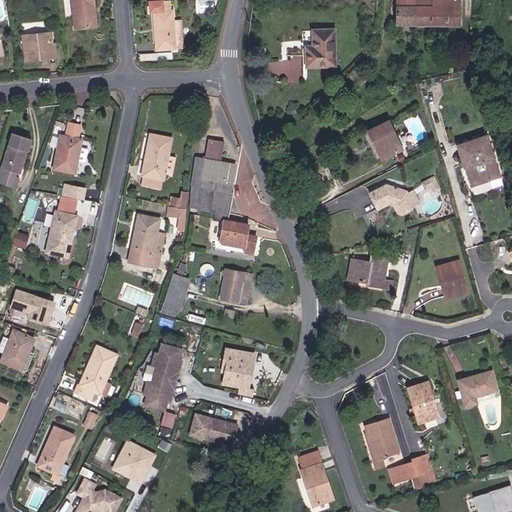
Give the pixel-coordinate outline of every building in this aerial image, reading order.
[(91,7),(98,6),(97,0),(76,0),(81,31),(95,28),(91,7)] [(171,0),(152,0),(153,9),(156,9),(158,48),(177,47),(175,8),(172,8),(171,0)] [(398,0),(398,24),(416,24),(416,0),(398,0)] [(416,0),(416,24),(461,26),(461,0),(416,0)] [(91,7),(95,28),(102,27),(98,6),(91,7)] [(27,59),(37,58),(36,52),(49,51),(48,41),(53,40),(51,29),(24,32),(27,59)] [(328,29),(304,30),(304,48),(299,48),(299,69),(330,68),(328,29)] [(56,40),(53,40),(48,41),(49,51),(36,52),(37,58),(58,55),(56,40)] [(391,115),(368,125),(373,136),(378,133),(387,152),(404,144),(391,115)] [(85,129),(86,120),(74,117),(72,127),(85,129)] [(87,133),(66,129),(61,162),(82,166),(87,133)] [(176,135),(155,132),(148,173),(169,176),(170,170),(173,152),(176,135)] [(34,139),(15,133),(1,181),(21,186),(23,177),(18,176),(19,171),(25,172),(34,139)] [(373,136),(382,154),(387,152),(378,133),(373,136)] [(490,133),(459,143),(461,149),(492,140),(490,133)] [(222,143),(209,140),(201,177),(221,182),(221,185),(226,186),(230,163),(218,161),(222,143)] [(502,176),(492,140),(461,149),(467,166),(468,166),(474,186),(502,176)] [(178,172),(181,153),(173,152),(170,170),(178,172)] [(168,186),(169,176),(148,173),(146,183),(168,186)] [(230,193),(224,193),(226,186),(221,185),(221,182),(201,177),(194,210),(221,216),(215,243),(239,247),(239,244),(249,246),(251,237),(242,234),(243,225),(224,221),(230,193)] [(415,201),(408,187),(390,181),(371,190),(379,206),(393,200),(398,209),(405,211),(414,206),(415,201)] [(89,195),(91,185),(71,182),(69,191),(89,195)] [(413,185),(408,187),(415,201),(420,198),(413,185)] [(169,199),(187,201),(187,192),(178,191),(170,191),(169,199)] [(176,212),(187,211),(187,203),(176,204),(176,212)] [(84,212),(62,208),(52,250),(74,254),(84,212)] [(168,215),(145,212),(138,261),(164,264),(167,249),(162,248),(168,215)] [(18,231),(14,243),(26,247),(30,235),(18,231)] [(239,244),(239,247),(238,253),(247,255),(249,246),(239,244)] [(366,252),(366,258),(350,257),(347,277),(364,279),(364,284),(390,286),(391,278),(386,278),(388,254),(366,252)] [(452,294),(469,288),(460,258),(443,263),(452,294)] [(245,280),(246,271),(224,267),(218,298),(236,302),(236,301),(239,279),(245,280)] [(245,280),(239,279),(236,301),(246,302),(251,272),(246,271),(245,280)] [(186,287),(173,283),(166,304),(179,309),(186,287)] [(56,302),(16,289),(8,313),(49,325),(56,302)] [(28,353),(35,335),(16,329),(4,362),(28,371),(34,355),(28,353)] [(0,349),(4,351),(8,337),(3,335),(0,345),(0,349)] [(28,353),(34,355),(41,338),(35,335),(28,353)] [(183,366),(184,367),(187,359),(189,348),(170,342),(166,351),(162,349),(157,363),(161,364),(159,372),(181,380),(183,372),(181,371),(183,366)] [(88,383),(102,389),(105,390),(122,352),(103,344),(86,382),(88,383)] [(228,370),(226,383),(239,386),(238,393),(246,395),(247,388),(253,353),(225,347),(222,357),(230,358),(228,370)] [(230,358),(222,357),(220,368),(228,370),(230,358)] [(480,391),(501,386),(496,366),(461,375),(467,403),(481,399),(480,391)] [(181,380),(159,372),(156,379),(152,378),(148,391),(151,392),(148,401),(168,409),(171,400),(174,401),(176,392),(174,392),(175,387),(178,388),(181,380)] [(428,377),(409,382),(419,418),(438,413),(428,377)] [(97,398),(102,389),(88,383),(84,391),(97,398)] [(92,428),(98,414),(90,410),(84,425),(92,428)] [(225,443),(231,422),(197,412),(191,433),(225,443)] [(379,460),(383,459),(401,453),(390,418),(365,425),(368,435),(371,434),(379,460)] [(232,446),(239,424),(231,422),(225,443),(232,446)] [(79,432),(58,423),(41,462),(61,471),(79,432)] [(386,468),(383,459),(379,460),(371,434),(368,435),(364,436),(374,472),(386,468)] [(143,475),(157,452),(129,436),(114,464),(138,478),(140,474),(143,475)] [(428,473),(434,471),(429,454),(413,459),(414,462),(418,476),(428,473)] [(320,456),(298,463),(300,470),(306,468),(310,482),(304,484),(309,499),(333,492),(320,456)] [(418,476),(414,462),(395,468),(400,484),(413,479),(419,477),(418,476)] [(306,468),(300,470),(304,484),(310,482),(306,468)] [(389,470),(393,486),(400,484),(395,468),(389,470)] [(437,480),(434,471),(428,473),(431,482),(437,480)] [(94,511),(97,507),(103,505),(112,510),(121,494),(105,485),(96,487),(92,485),(96,479),(86,474),(78,487),(85,491),(72,511),(94,511)] [(419,477),(413,479),(417,491),(423,490),(419,477)] [(511,493),(510,486),(474,497),(478,511),(502,511),(511,509),(511,493)]
